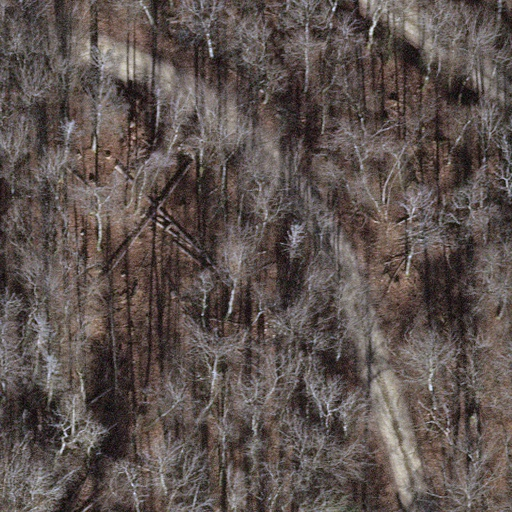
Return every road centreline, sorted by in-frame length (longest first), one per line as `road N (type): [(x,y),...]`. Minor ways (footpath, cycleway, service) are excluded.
road 1 (track): [(0,32),(151,63),(249,113),(333,235),(432,487),(434,511)]
road 2 (track): [(387,0),(511,100)]
